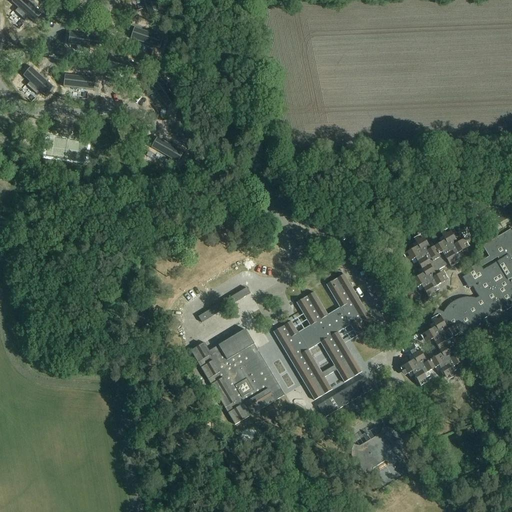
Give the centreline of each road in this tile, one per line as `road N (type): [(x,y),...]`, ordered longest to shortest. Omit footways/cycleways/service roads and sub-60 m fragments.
road 1 (track): [(18,184),(511,161)]
road 2 (track): [(18,184),(3,239),(9,317),(28,359),(63,379),(130,383),(202,511)]
road 3 (residential): [(207,0),(240,160),(279,215),(349,264),(394,345)]
road 4 (track): [(506,511),(498,409),(511,381)]
